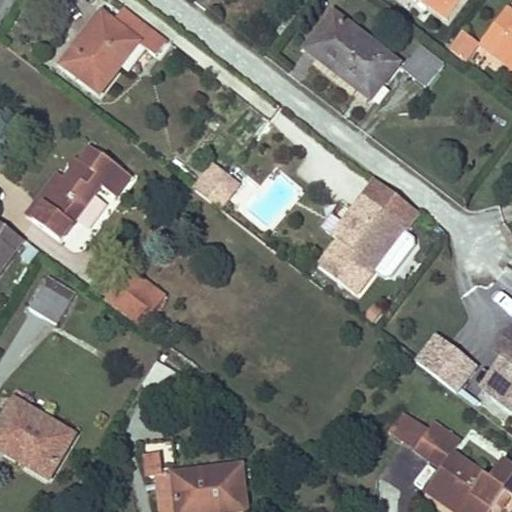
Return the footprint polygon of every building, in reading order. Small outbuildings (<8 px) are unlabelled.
[(435,0),(421,0),(434,9),(439,2),(435,0)] [(435,0),(439,2),(434,9),(447,19),(462,0),(435,0)] [(94,48),(83,40),(63,66),(99,95),(138,43),(155,56),(167,42),(124,9),(112,24),(94,48)] [(481,46),(495,56),(501,49),(511,57),(511,17),(506,13),(481,46)] [(398,65),(334,14),(308,46),(319,55),(316,58),(358,91),(369,78),(381,87),(398,65)] [(102,15),(83,40),(94,48),(112,24),(102,15)] [(462,35),(449,51),(460,59),(472,42),(462,35)] [(472,42),(460,59),(465,63),(478,46),(472,42)] [(319,55),(308,46),(306,50),(316,58),(319,55)] [(421,47),(404,70),(426,88),(444,65),(421,47)] [(511,57),(501,49),(495,56),(511,69),(511,57)] [(381,87),(369,78),(358,91),(371,100),(381,87)] [(46,205),(33,222),(61,243),(102,187),(115,198),(130,176),(91,148),(81,161),(72,161),(67,165),(67,169),(70,173),(64,181),(46,205)] [(207,200),(225,176),(213,166),(194,191),(207,200)] [(40,200),(46,205),(64,181),(58,176),(40,200)] [(225,176),(207,200),(221,212),(240,187),(225,176)] [(65,244),(78,252),(113,200),(100,191),(65,244)] [(358,217),(338,243),(318,269),(355,297),(381,264),(394,247),(407,231),(364,197),(352,212),(358,217)] [(352,212),(332,239),(338,243),(358,217),(352,212)] [(0,269),(22,240),(0,223),(0,269)] [(130,274),(120,287),(142,303),(152,290),(130,274)] [(48,277),(42,287),(60,298),(66,288),(48,277)] [(60,298),(42,287),(29,309),(56,326),(76,295),(66,288),(60,298)] [(120,287),(120,288),(141,304),(142,303),(120,287)] [(120,288),(108,304),(142,330),(154,312),(142,303),(141,304),(120,288)] [(152,290),(142,303),(154,312),(164,299),(152,290)] [(511,332),(502,345),(511,352),(507,360),(483,391),(490,397),(506,409),(511,414),(511,413),(511,332)] [(479,369),(435,335),(415,361),(459,395),(479,369)] [(511,352),(502,345),(497,352),(507,360),(511,352)] [(157,364),(143,386),(169,402),(182,380),(157,364)] [(0,423),(0,453),(3,455),(6,451),(49,477),(72,436),(13,401),(0,423)] [(415,452),(432,427),(405,409),(389,433),(415,452)] [(490,481),(452,455),(460,444),(433,425),(432,427),(415,452),(441,470),(430,486),(467,511),(491,511),(496,506),(505,493),(511,498),(511,470),(501,464),(490,481)] [(6,451),(3,455),(46,481),(49,477),(6,451)] [(160,457),(144,458),(146,479),(157,478),(160,511),(245,511),(247,511),(241,466),(163,475),(160,457)] [(467,511),(430,486),(426,492),(454,511),(467,511)] [(505,493),(496,506),(502,510),(511,498),(505,493)]
